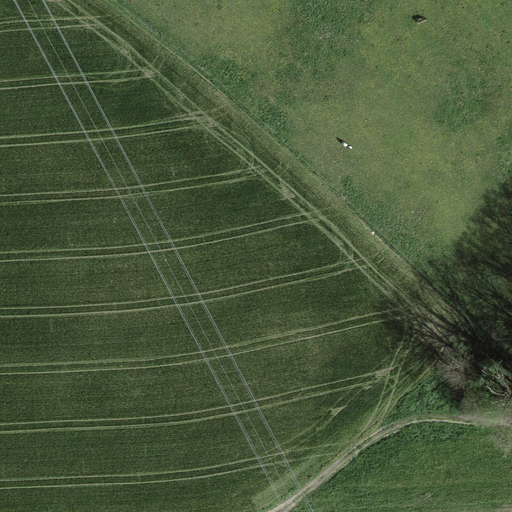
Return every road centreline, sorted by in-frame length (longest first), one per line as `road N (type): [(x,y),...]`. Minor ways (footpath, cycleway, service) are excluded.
road 1 (track): [(373,426),(292,497),(262,511)]
road 2 (track): [(373,426),(511,411)]
